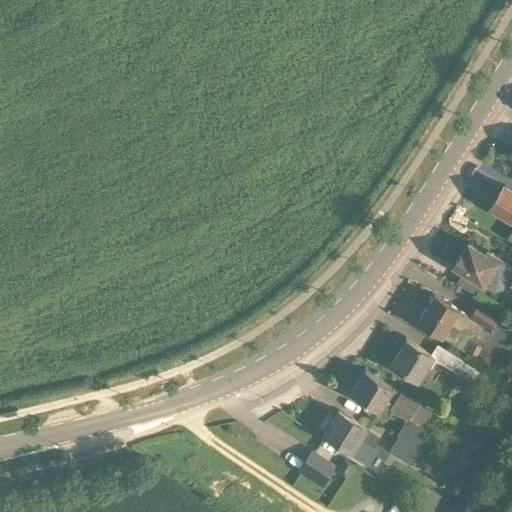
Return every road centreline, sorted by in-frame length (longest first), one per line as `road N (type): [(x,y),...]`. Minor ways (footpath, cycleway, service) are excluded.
road 1 (secondary): [(184,403),(258,374),(347,305),(400,239),(511,63)]
road 2 (secondary): [(0,448),(184,403)]
road 3 (track): [(210,438),(315,511)]
